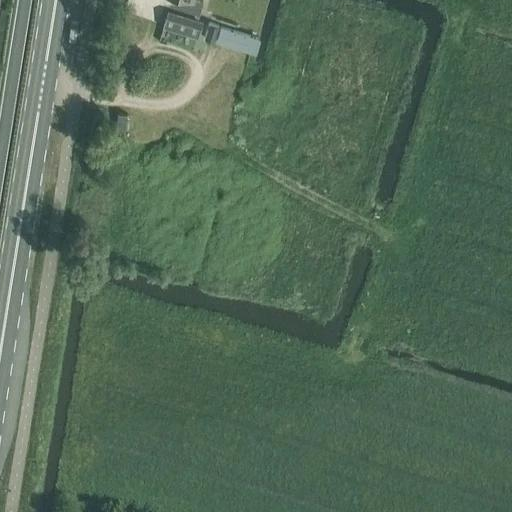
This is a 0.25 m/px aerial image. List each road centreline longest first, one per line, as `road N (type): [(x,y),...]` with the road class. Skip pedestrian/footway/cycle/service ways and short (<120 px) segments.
road 1 (primary): [(0,343),(56,0)]
road 2 (track): [(395,240),(263,172),(162,104)]
road 3 (track): [(157,51),(177,51),(198,70),(175,104),(41,91)]
